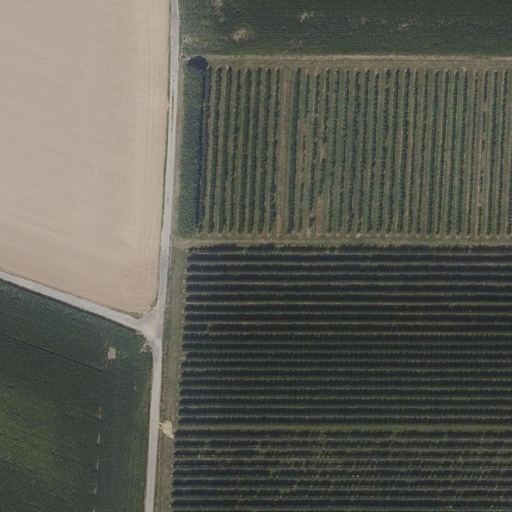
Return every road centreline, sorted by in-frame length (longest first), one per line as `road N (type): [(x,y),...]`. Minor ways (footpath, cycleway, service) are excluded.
road 1 (track): [(184,0),(158,511)]
road 2 (track): [(0,274),(169,334)]
